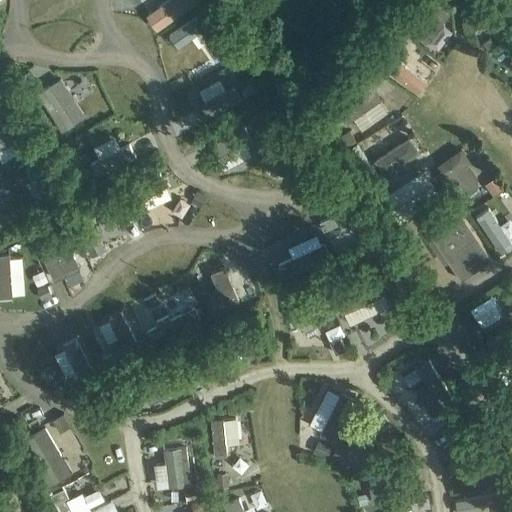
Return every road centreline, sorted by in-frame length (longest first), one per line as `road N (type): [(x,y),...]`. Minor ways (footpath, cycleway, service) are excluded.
road 1 (unknown): [(425,325),(191,0)]
road 2 (unknown): [(511,459),(425,325)]
